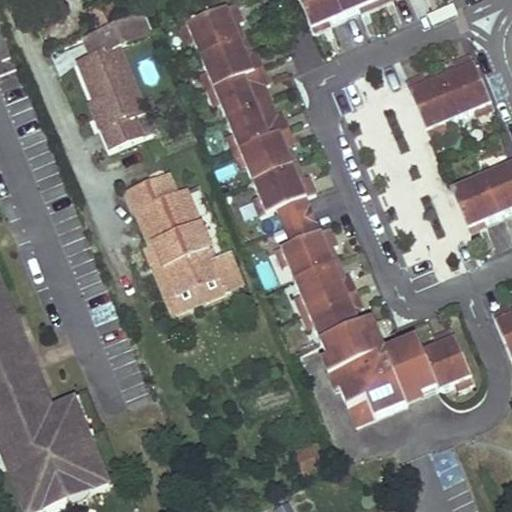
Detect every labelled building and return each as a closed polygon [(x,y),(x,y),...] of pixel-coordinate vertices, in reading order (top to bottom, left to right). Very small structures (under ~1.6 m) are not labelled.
[(297,0),(312,34),(330,26),(361,13),(392,0),(393,0),(297,0)] [(392,0),(361,13),(363,18),(394,6),(392,0)] [(238,9),(190,29),(196,44),(209,75),(223,109),(235,137),(249,171),(261,200),(268,217),(277,213),(307,200),(316,197),(309,181),(305,183),(300,185),(288,154),(293,152),(297,150),(283,117),(278,119),(273,121),(262,93),(267,91),(271,89),(257,55),(252,57),(247,59),(234,28),(240,26),(245,24),(238,9)] [(93,61),(80,66),(97,106),(108,130),(104,132),(112,151),(144,138),(136,120),(147,116),(120,49),(154,36),(146,17),(86,42),(93,61)] [(240,26),(234,28),(247,59),(252,57),(240,26)] [(330,26),(312,34),(314,39),(332,32),(330,26)] [(190,29),(183,32),(188,47),(196,44),(190,29)] [(423,79),(407,85),(427,134),(443,127),(474,114),(491,107),(471,59),(454,65),(456,70),(458,75),(427,88),(425,83),(423,79)] [(456,70),(425,83),(427,88),(458,75),(456,70)] [(209,75),(202,79),(215,112),(223,109),(209,75)] [(267,91),(262,93),(273,121),(278,119),(267,91)] [(104,132),(108,130),(97,106),(93,108),(103,132),(104,132)] [(491,107),(474,114),(477,122),(494,114),(491,107)] [(443,127),(427,134),(430,141),(445,134),(443,127)] [(235,137),(228,140),(242,173),(249,171),(235,137)] [(293,152),(288,154),(300,185),(305,183),(293,152)] [(511,168),(452,194),(468,233),(485,226),(511,215),(511,168)] [(171,180),(128,197),(137,217),(143,215),(176,296),(220,277),(228,295),(244,288),(231,258),(218,264),(188,194),(179,199),(171,180)] [(261,200),(254,203),(261,220),(268,217),(261,200)] [(307,200),(277,213),(292,249),(322,236),(307,200)] [(143,215),(137,217),(149,249),(147,250),(175,317),(228,295),(220,277),(176,296),(143,215)] [(485,226),(468,233),(470,238),(487,231),(485,226)] [(292,249),(283,253),(290,270),(302,300),(316,332),(323,349),(329,346),(342,378),(336,380),(357,432),(409,410),(407,404),(438,391),(441,397),(455,391),(473,383),(452,333),(434,341),(436,344),(438,349),(422,355),(421,350),(389,363),(387,357),(380,360),(367,329),(363,332),(356,316),(360,314),(365,312),(351,280),(347,282),(342,283),(328,253),(334,251),(338,250),(331,233),(322,236),(292,249)] [(334,251),(328,253),(342,283),(347,282),(334,251)] [(283,253),(276,256),(282,272),(290,270),(283,253)] [(41,418),(35,401),(39,399),(39,397),(38,390),(37,384),(35,377),(33,371),(31,364),(28,358),(25,352),(21,346),(17,341),(14,336),(8,323),(16,320),(4,289),(0,290),(0,433),(3,442),(10,458),(18,479),(24,491),(18,493),(25,511),(120,511),(111,489),(84,422),(77,425),(70,406),(54,413),(41,418)] [(302,300),(295,303),(309,335),(316,332),(302,300)] [(511,312),(511,309),(494,317),(511,359),(511,312)] [(360,314),(356,316),(363,332),(367,329),(360,314)] [(54,413),(16,320),(8,323),(14,336),(17,341),(21,346),(25,352),(28,358),(31,364),(33,371),(35,377),(37,384),(38,390),(39,397),(39,399),(35,401),(41,418),(54,413)] [(436,344),(421,350),(422,355),(438,349),(436,344)] [(329,346),(323,349),(336,380),(342,378),(329,346)] [(473,383),(455,391),(458,396),(475,389),(473,383)] [(438,391),(407,404),(409,410),(441,397),(438,391)] [(88,420),(81,402),(70,406),(77,425),(84,422),(88,420)] [(320,447),(299,459),(310,479),(332,467),(320,447)] [(18,479),(10,458),(5,461),(13,481),(18,479)] [(24,491),(18,479),(13,481),(18,493),(24,491)]
